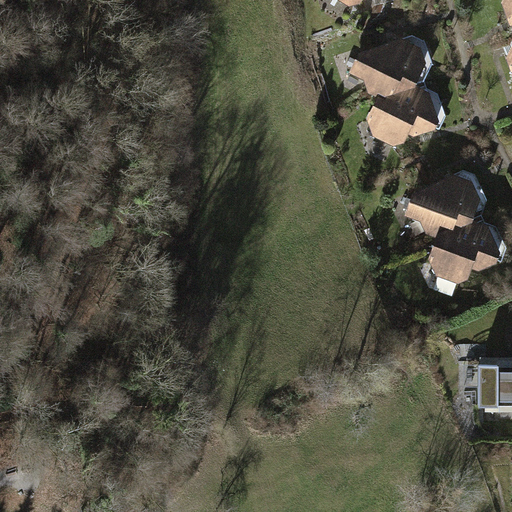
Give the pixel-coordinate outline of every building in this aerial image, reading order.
[(334,0),(348,9),(360,7),(365,0),(366,0),(370,1),(384,0),(334,0)] [(511,30),(511,51),(508,63),(511,73),(511,0),(503,0),(501,7),(511,30)] [(362,50),(355,69),(370,75),(374,89),(381,92),(373,114),(381,134),(399,142),(409,138),(412,129),(420,131),(436,125),(441,112),(434,89),(418,82),(429,59),(424,42),(408,35),(362,50)] [(420,188),(412,212),(426,216),(433,231),(439,232),(434,253),(443,272),(466,279),(472,274),(475,263),(485,265),(500,257),(503,243),(494,222),(477,216),(485,192),(478,176),(460,170),(420,188)] [(511,358),(486,358),(486,403),(511,402),(511,358)]
